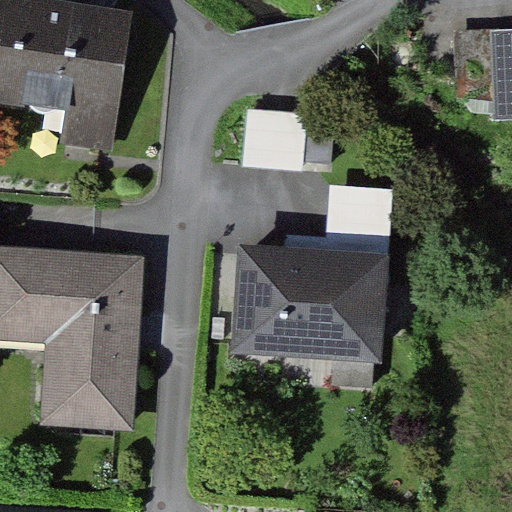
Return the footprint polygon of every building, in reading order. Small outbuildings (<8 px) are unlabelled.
[(7,0),(0,52),(0,93),(86,106),(81,138),(125,145),(144,16),(35,0),(7,0)] [(511,32),(471,34),(473,96),(511,95),(511,32)] [(321,114),(260,110),(257,167),(317,171),(321,114)] [(342,213),(341,239),(300,236),(299,253),(402,260),(407,189),(344,185),(342,213)] [(299,253),(257,251),(250,349),(396,359),(402,260),(299,253)] [(143,425),(153,262),(2,253),(0,282),(0,334),(67,339),(62,420),(143,425)]
